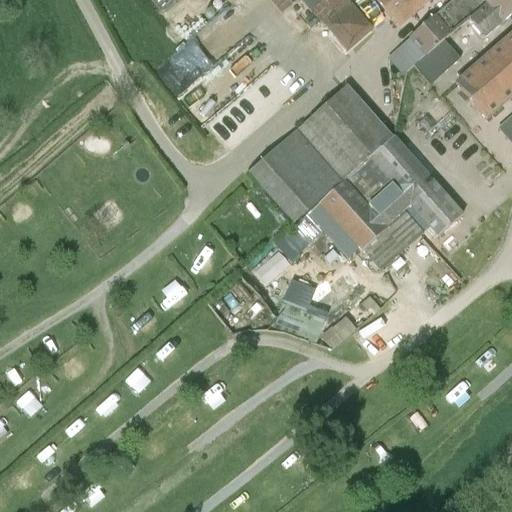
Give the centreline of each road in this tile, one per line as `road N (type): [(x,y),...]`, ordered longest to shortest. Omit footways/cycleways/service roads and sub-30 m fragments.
road 1 (track): [(381,366),(200,511)]
road 2 (track): [(96,294),(113,345),(107,371),(0,463)]
road 3 (track): [(125,83),(0,192)]
